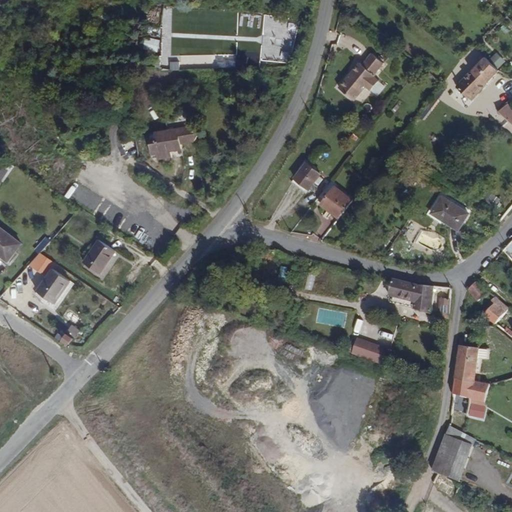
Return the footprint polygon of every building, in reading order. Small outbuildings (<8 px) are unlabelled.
[(376,80),(370,76),(371,74),(370,73),(379,61),(368,52),(358,64),(355,62),(335,86),(351,99),(362,86),(368,90),(376,80)] [(470,98),(498,70),(483,56),(457,86),(470,98)] [(511,108),(507,103),(497,113),(511,125),(511,108)] [(201,145),(200,138),(190,127),(151,134),(152,140),(145,141),(148,157),(155,156),(155,160),(170,158),(169,153),(180,151),(180,148),(201,145)] [(305,193),(320,176),(305,164),(291,182),(305,193)] [(337,218),(352,200),(335,186),(321,204),(337,218)] [(470,216),(443,198),(432,215),(459,232),(470,216)] [(19,247),(0,230),(0,259),(5,264),(19,247)] [(101,276),(117,255),(101,243),(85,264),(101,276)] [(34,273),(46,260),(39,255),(26,268),(34,273)] [(68,285),(51,270),(32,290),(49,305),(68,285)] [(428,309),(433,287),(420,285),(391,278),(389,288),(407,292),(406,298),(411,299),(409,306),(428,309)] [(478,301),(487,292),(475,281),(467,290),(478,301)] [(406,298),(407,292),(389,288),(388,295),(402,298),(402,305),(409,306),(411,299),(406,298)] [(447,320),(450,302),(440,300),(435,316),(447,320)] [(496,327),(509,312),(496,300),(481,316),(496,327)] [(67,344),(71,338),(66,334),(62,340),(67,344)] [(357,336),(351,353),(384,365),(390,348),(357,336)] [(472,383),(475,347),(457,345),(453,379),(472,383)] [(470,397),(472,383),(453,379),(452,394),(470,397)] [(481,405),(482,385),(472,383),(470,397),(470,402),(481,405)] [(453,487),(472,441),(447,428),(429,473),(433,475),(453,487)] [(450,496),(455,487),(453,487),(433,475),(429,484),(450,496)]
